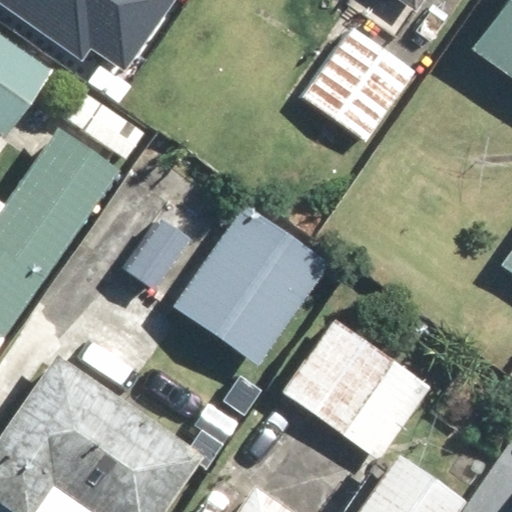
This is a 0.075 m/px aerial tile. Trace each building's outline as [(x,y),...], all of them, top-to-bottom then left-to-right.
[(16,0),(77,41),(86,29),(123,54),(160,0),(16,0)] [(511,0),(499,0),(465,47),(511,80),(511,0)] [(339,34),(304,97),(362,130),(398,67),(339,34)] [(46,75),(0,46),(0,139),(3,142),(46,75)] [(0,334),(110,171),(48,130),(0,200),(0,334)] [(169,301),(255,362),(320,270),(235,210),(169,301)] [(511,236),(497,259),(511,268),(511,236)] [(333,321),(280,393),(366,457),(419,385),(333,321)] [(149,511),(193,448),(50,352),(0,426),(0,505),(10,511),(149,511)] [(386,454),(339,511),(446,511),(452,505),(386,454)] [(270,511),(247,496),(235,511),(270,511)]
